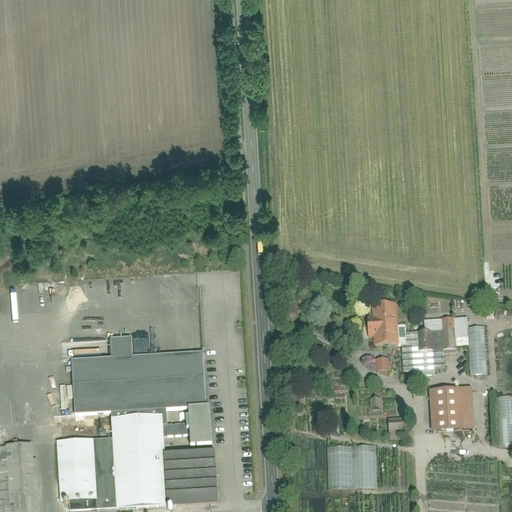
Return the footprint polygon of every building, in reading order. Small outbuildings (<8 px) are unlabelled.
[(27,294),(25,286),(19,287),(20,295),(27,294)] [(49,307),(57,307),(56,287),(48,287),(49,307)] [(374,347),(398,346),(396,307),(372,308),(372,318),(367,319),(368,340),(374,340),(374,347)] [(70,361),(73,416),(185,410),(205,409),(202,354),(131,358),(130,338),(106,340),(107,359),(70,361)] [(379,372),(393,372),(393,359),(378,360),(379,372)] [(429,394),(432,435),(474,431),(471,390),(429,394)] [(511,397),(500,398),(502,446),(511,445),(511,397)] [(208,453),(205,409),(185,410),(187,455),(208,453)] [(158,418),(108,421),(109,442),(113,501),(113,509),(163,507),(160,456),(158,418)] [(393,440),(401,440),(401,428),(397,428),(397,422),(393,422),(393,440)] [(183,435),(184,427),(175,426),(174,434),(183,435)] [(113,501),(109,442),(56,445),(59,504),(113,501)] [(0,511),(39,511),(36,445),(0,446),(0,511)] [(380,490),(378,447),(330,449),(332,491),(380,490)] [(160,456),(163,507),(215,504),(212,453),(208,453),(187,455),(160,456)]
